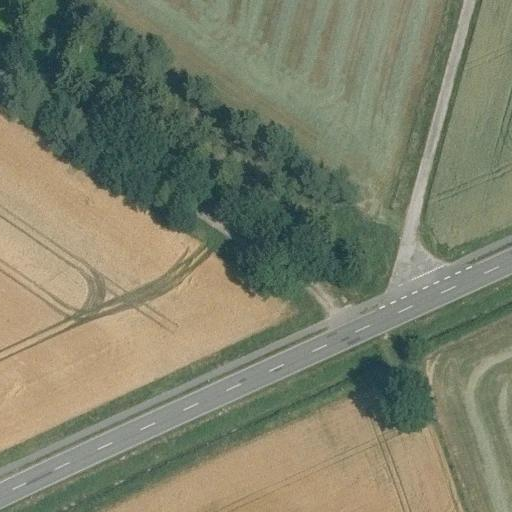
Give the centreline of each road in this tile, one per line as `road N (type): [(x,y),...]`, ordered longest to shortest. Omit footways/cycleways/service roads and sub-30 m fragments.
road 1 (tertiary): [(0,483),(415,307)]
road 2 (track): [(0,87),(339,317),(350,334)]
road 3 (unclassified): [(449,0),(393,214),(415,307)]
